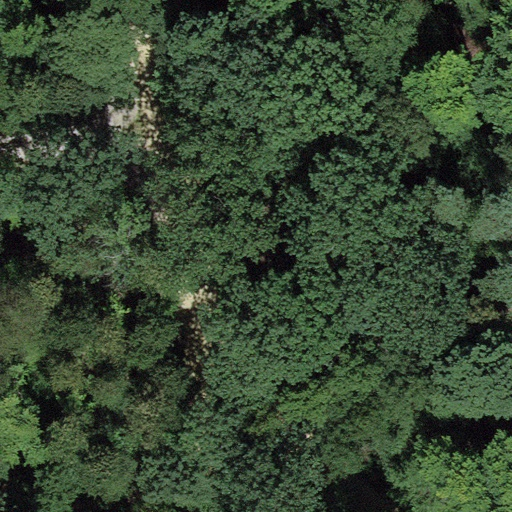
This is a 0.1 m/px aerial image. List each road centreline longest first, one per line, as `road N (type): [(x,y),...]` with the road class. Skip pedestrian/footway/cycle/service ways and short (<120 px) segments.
road 1 (track): [(222,511),(203,333),(155,115),(165,0)]
road 2 (track): [(203,333),(386,511)]
road 3 (track): [(155,115),(0,147)]
